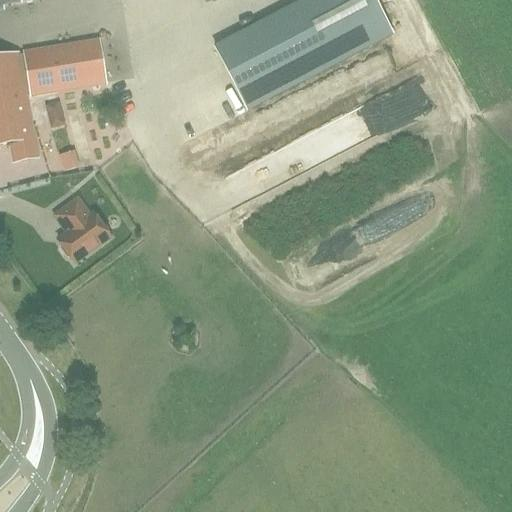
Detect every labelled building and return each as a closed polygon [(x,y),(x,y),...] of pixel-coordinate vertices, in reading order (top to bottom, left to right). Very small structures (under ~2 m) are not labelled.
[(0,0),(0,8),(33,4),(32,0),(0,0)] [(373,0),(310,0),(216,50),(249,113),(393,38),(373,0)] [(106,85),(104,70),(99,43),(0,59),(0,99),(15,97),(16,100),(26,98),(106,85)] [(374,58),(385,80),(405,70),(394,48),(374,58)] [(408,90),(343,120),(358,153),(423,123),(408,90)] [(0,148),(13,146),(14,152),(35,149),(26,98),(16,100),(15,97),(0,99),(0,148)] [(50,109),(55,131),(70,128),(65,105),(50,109)] [(330,129),(253,168),(265,191),(342,152),(330,129)] [(91,220),(78,203),(56,219),(68,236),(58,244),(75,266),(110,240),(94,217),(91,220)]
